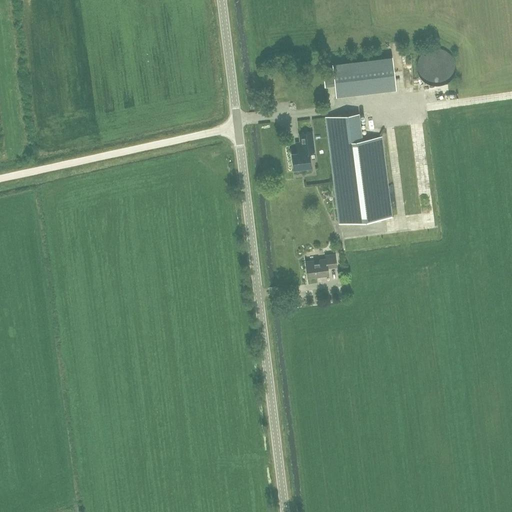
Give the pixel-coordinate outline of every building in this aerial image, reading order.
[(460,78),(453,54),(447,56),(444,47),(428,51),(429,58),(419,61),(427,87),(460,78)] [(332,64),(332,67),(322,68),(325,87),(334,86),(336,96),(396,89),(392,56),(332,64)] [(331,143),(333,143),(333,140),(338,139),(335,116),(327,117),(331,143)] [(293,168),(302,167),(302,169),(309,168),(309,166),(310,166),(308,151),(314,150),(311,131),(300,133),(301,142),(303,152),(291,153),(293,168)] [(391,209),(384,143),(372,144),(371,142),(354,143),(359,196),(366,195),(367,211),(391,209)] [(402,207),(413,205),(405,162),(394,164),(402,207)] [(457,222),(452,165),(440,166),(445,223),(457,222)] [(437,217),(425,219),(426,227),(438,226),(437,217)] [(327,267),(336,266),(335,255),(326,256),(326,260),(306,262),(307,277),(328,275),(327,267)] [(298,291),(298,300),(309,298),(308,290),(298,291)]
